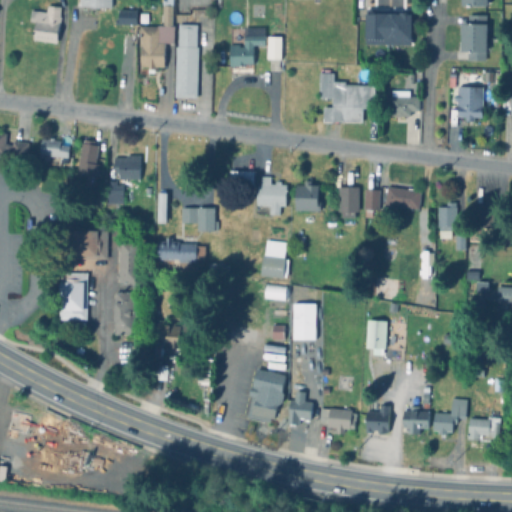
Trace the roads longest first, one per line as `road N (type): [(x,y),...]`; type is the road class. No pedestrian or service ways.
road 1 (secondary): [(0,358),(102,412),(254,463),(350,483),(511,497)]
road 2 (residential): [(511,168),(0,102)]
